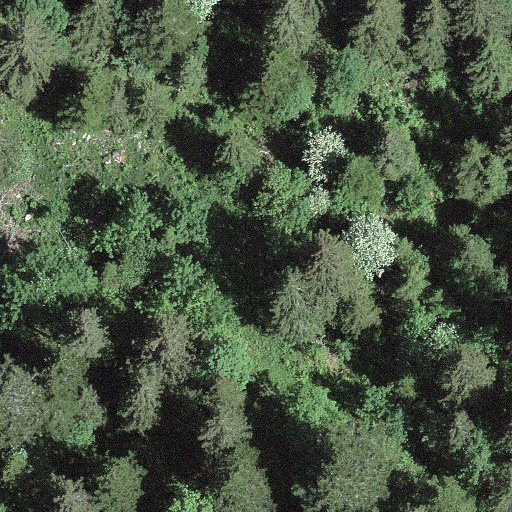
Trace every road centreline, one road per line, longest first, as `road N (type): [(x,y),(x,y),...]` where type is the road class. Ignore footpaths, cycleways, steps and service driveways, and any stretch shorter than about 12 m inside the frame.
road 1 (track): [(0,337),(120,316),(212,348),(478,511)]
road 2 (track): [(431,0),(487,164),(511,209)]
